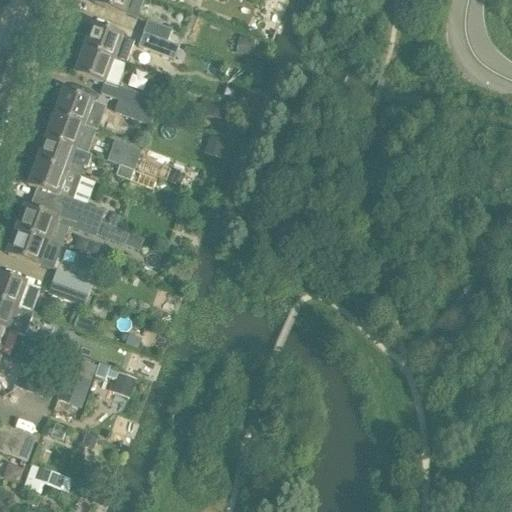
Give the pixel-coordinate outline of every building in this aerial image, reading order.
[(144,0),(91,0),(91,1),(92,4),(94,4),(94,5),(125,17),(125,16),(137,20),(144,0)] [(148,23),(144,34),(167,43),(172,32),(148,23)] [(92,27),(83,51),(114,62),(125,66),(134,43),(92,27)] [(179,48),(167,43),(144,34),(139,46),(162,55),(158,64),(171,69),(179,48)] [(114,62),(83,51),(74,75),(104,86),(105,86),(106,84),(114,62)] [(119,102),(119,103),(154,115),(159,103),(106,84),(105,86),(104,86),(101,96),(119,102)] [(57,107),(53,117),(84,128),(97,132),(106,108),(62,93),(60,93),(57,94),(53,104),(55,106),(57,107)] [(154,115),(119,103),(115,114),(150,127),(154,115)] [(53,117),(45,140),(76,151),(84,128),(53,117)] [(222,155),(226,144),(209,138),(205,149),(222,155)] [(40,141),(32,162),(80,179),(84,168),(71,164),(76,151),(45,140),(45,141),(42,140),(40,141)] [(107,164),(117,167),(133,173),(140,153),(114,144),(107,164)] [(41,192),(38,200),(101,224),(106,212),(72,200),(80,179),(32,162),(25,183),(26,185),(28,186),(28,187),(41,192)] [(144,163),(140,174),(151,178),(155,167),(144,163)] [(133,173),(117,167),(114,176),(133,183),(136,175),(133,173)] [(20,223),(16,233),(59,248),(67,225),(97,236),(98,234),(108,238),(112,227),(101,224),(38,200),(34,212),(25,209),(25,210),(23,209),(20,210),(16,220),(18,223),(20,223)] [(59,248),(16,233),(13,242),(11,241),(8,242),(5,252),(6,255),(8,256),(39,268),(40,265),(51,269),(59,248)] [(52,284),(87,297),(92,285),(56,272),(52,284)] [(0,303),(18,310),(29,314),(38,290),(27,286),(0,276),(0,303)] [(87,297),(52,284),(48,296),(83,309),(87,297)] [(0,329),(10,333),(18,310),(0,303),(0,329)] [(0,356),(1,357),(10,333),(0,329),(0,356)] [(57,339),(54,349),(67,353),(70,344),(57,339)] [(67,353),(54,349),(50,358),(63,363),(67,353)] [(89,383),(90,383),(95,368),(72,360),(67,375),(89,383)] [(14,388),(27,393),(35,369),(23,364),(14,388)] [(27,393),(39,397),(47,373),(35,369),(27,393)] [(47,373),(39,397),(50,401),(58,377),(47,373)] [(129,400),(136,381),(119,375),(111,394),(129,400)] [(56,423),(52,436),(88,449),(86,455),(103,461),(110,443),(56,423)] [(0,427),(0,454),(4,456),(13,432),(0,427)] [(4,456),(16,460),(24,436),(13,432),(4,456)] [(24,436),(16,460),(27,464),(36,440),(24,436)] [(24,471),(8,466),(3,482),(18,488),(24,471)] [(32,467),(27,480),(44,486),(67,494),(72,482),(32,467)]
